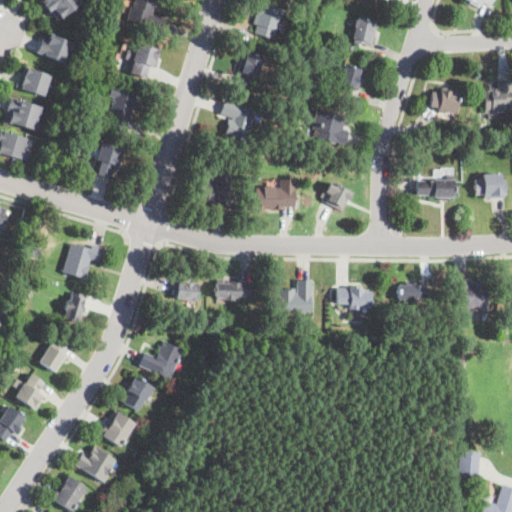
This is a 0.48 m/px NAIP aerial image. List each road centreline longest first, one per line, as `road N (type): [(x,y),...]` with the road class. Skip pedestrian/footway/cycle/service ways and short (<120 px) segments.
road 1 (residential): [(214,0),(112,342),(4,511)]
road 2 (residential): [(511,242),(220,244),(148,225)]
road 3 (residential): [(379,246),(382,147),(426,0)]
road 4 (residential): [(148,225),(0,178)]
